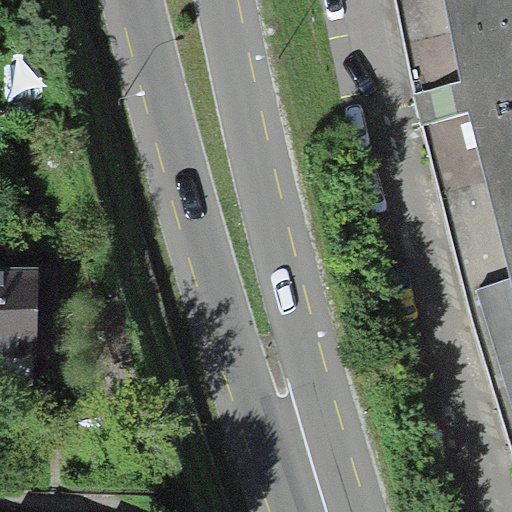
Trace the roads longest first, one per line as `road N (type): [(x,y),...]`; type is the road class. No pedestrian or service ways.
road 1 (primary): [(143,0),(254,392),(313,511)]
road 2 (primary): [(330,511),(308,374),(262,211),(217,0)]
